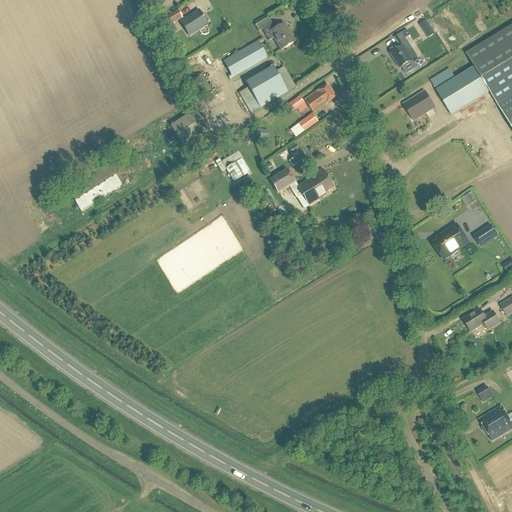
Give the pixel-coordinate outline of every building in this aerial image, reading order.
[(175,26),(174,24),(182,19),(177,11),(160,21),(166,31),(175,26)] [(196,13),(180,22),(189,36),(206,25),(200,14),(198,15),(196,13)] [(427,21),(419,26),(423,32),(431,27),(427,21)] [(271,25),(262,30),(268,42),(273,39),(280,51),(294,43),(283,25),(274,30),(271,25)] [(475,68),(436,92),(451,116),(489,93),(511,129),(511,26),(466,55),(475,68)] [(401,48),(390,54),(400,69),(417,58),(405,39),(410,36),(406,30),(395,38),(401,48)] [(257,42),(223,62),(232,79),(267,58),(257,42)] [(429,64),(436,57),(431,51),(423,58),(429,64)] [(450,70),(430,81),(434,88),(454,76),(450,70)] [(287,93),(274,72),(248,88),(260,109),(287,93)] [(202,75),(194,79),(202,92),(209,88),(202,75)] [(326,85),(304,101),(313,114),(336,98),(326,85)] [(425,92),(403,105),(414,122),(435,109),(425,92)] [(292,112),(304,104),(299,97),(287,106),(292,112)] [(169,127),(183,148),(210,131),(197,110),(169,127)] [(311,115),(297,124),(303,133),(317,123),(311,115)] [(260,130),(259,139),(267,140),(268,131),(260,130)] [(217,148),(205,155),(208,160),(220,153),(217,148)] [(219,160),(215,163),(221,173),(225,170),(233,183),(249,173),(241,160),(242,159),(238,153),(221,163),(219,160)] [(294,159),(289,162),(292,168),(297,165),(294,159)] [(270,165),(265,167),(268,173),(273,170),(270,165)] [(68,192),(81,213),(122,187),(108,166),(68,192)] [(321,170),(311,177),(312,178),(297,188),(286,170),(269,180),(277,194),(289,187),(296,199),(301,195),(308,206),(325,196),(324,194),(333,189),(321,170)] [(262,188),(257,191),(261,198),(266,195),(262,188)] [(460,198),(465,207),(476,201),(472,192),(460,198)] [(270,204),(265,207),(269,215),(275,212),(270,204)] [(301,224),(292,230),(296,237),(305,231),(301,224)] [(443,262),(470,244),(456,224),(435,238),(437,240),(431,244),(443,262)] [(490,225),(472,237),(480,249),(498,237),(490,225)] [(511,260),(509,256),(498,265),(506,276),(511,271),(511,260)] [(507,318),(511,315),(511,298),(500,306),(507,318)] [(463,321),(471,333),(484,325),(488,331),(500,324),(493,312),(485,318),(480,310),(463,321)] [(475,396),(486,391),(482,382),(471,386),(475,396)] [(488,390),(477,397),(482,404),(493,398),(488,390)] [(487,432),(480,437),(480,438),(477,440),(477,441),(470,446),(477,459),(479,458),(478,458),(494,448),(490,443),(511,429),(511,425),(501,407),(479,420),(487,432)]
